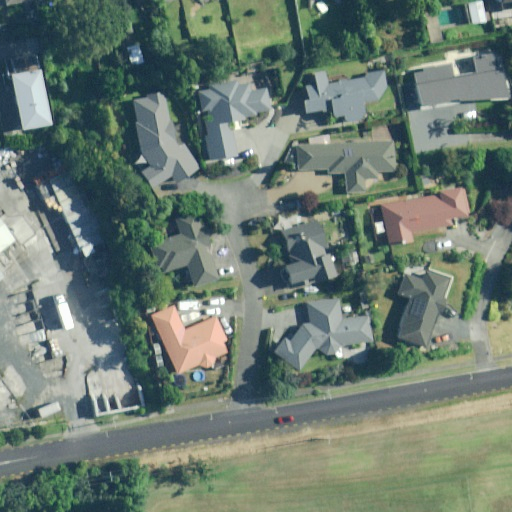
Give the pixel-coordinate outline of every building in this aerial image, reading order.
[(0,0),(0,11),(23,7),(21,0),(0,0)] [(511,10),(510,1),(511,0),(478,0),(480,5),(491,4),(492,13),(511,10)] [(468,4),(451,6),(453,26),(470,25),(468,4)] [(433,7),(421,9),(426,43),(438,42),(433,7)] [(137,43),(123,47),(129,68),(143,64),(137,43)] [(459,62),(461,79),(438,79),(436,71),(397,77),(402,111),(442,105),(441,102),(490,102),(487,85),(484,59),(459,62)] [(291,92),(293,103),(287,105),(289,119),(315,114),(319,120),(327,121),(328,124),(335,127),(345,126),(351,119),(351,108),(373,104),(372,97),(374,97),(369,75),(323,85),(322,76),(299,80),(301,90),(291,92)] [(35,78),(3,82),(12,141),(43,136),(35,78)] [(213,92),(185,97),(195,166),(223,162),(218,126),(258,119),(254,94),(242,89),(213,92)] [(142,195),(152,185),(157,181),(162,189),(184,174),(167,149),(165,150),(154,98),(121,106),(135,169),(126,178),(142,195)] [(363,185),(363,176),(381,176),(381,149),(283,149),(283,176),(331,176),(331,198),(349,198),(349,185),(363,185)] [(108,242),(79,168),(51,178),(69,224),(80,253),(108,242)] [(455,188),(426,195),(427,201),(385,206),(385,209),(369,211),(375,251),(400,247),(398,235),(437,231),(436,224),(461,219),(455,188)] [(22,216),(9,226),(24,245),(37,235),(22,216)] [(187,219),(160,226),(163,237),(134,245),(144,282),(168,275),(174,294),(205,286),(187,219)] [(269,238),(279,267),(269,270),(276,294),(321,280),(317,266),(315,259),(314,257),(303,226),(269,238)] [(20,266),(7,249),(14,243),(0,227),(0,280),(1,281),(20,266)] [(96,269),(103,286),(118,280),(111,263),(96,269)] [(103,286),(96,269),(84,274),(91,291),(103,286)] [(395,304),(379,342),(409,354),(438,285),(407,273),(403,284),(390,280),(383,299),(395,304)] [(95,309),(104,305),(103,303),(112,299),(106,285),(88,293),(95,309)] [(328,306),(295,307),(297,334),(289,327),(262,359),(284,378),(303,356),(309,361),(321,360),(330,351),(330,349),(353,348),(351,321),(329,323),(328,306)] [(161,381),(180,372),(192,374),(201,370),(204,363),(213,358),(210,349),(214,344),(205,322),(173,336),(162,310),(135,321),(161,381)] [(107,413),(100,373),(86,376),(93,416),(107,413)]
